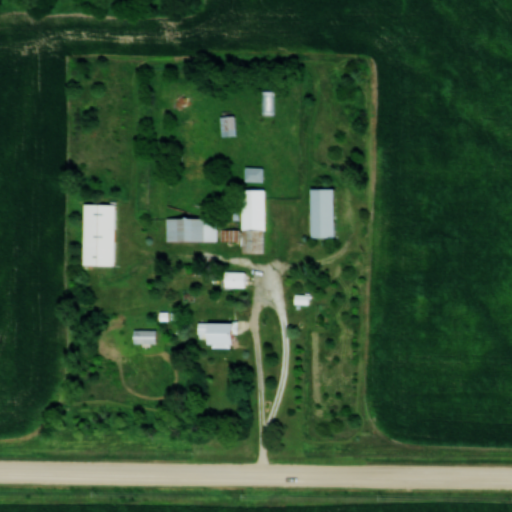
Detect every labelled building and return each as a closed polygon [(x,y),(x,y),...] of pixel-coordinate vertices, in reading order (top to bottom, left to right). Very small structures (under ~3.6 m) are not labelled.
[(272,113),(272,90),(260,90),(260,113),(272,113)] [(235,135),(235,116),(219,116),(219,135),(235,135)] [(245,180),(262,180),(262,167),(245,167),(245,180)] [(263,189),(241,189),(241,252),(263,252),(263,189)] [(334,189),(311,189),(311,237),(334,237),(334,189)] [(114,203),(83,203),(83,265),(114,265),(114,203)] [(165,240),(211,240),(211,218),(165,218),(165,240)] [(224,286),(244,286),(244,271),(224,271),(224,286)] [(233,346),(233,323),(208,323),(208,346),(233,346)]
